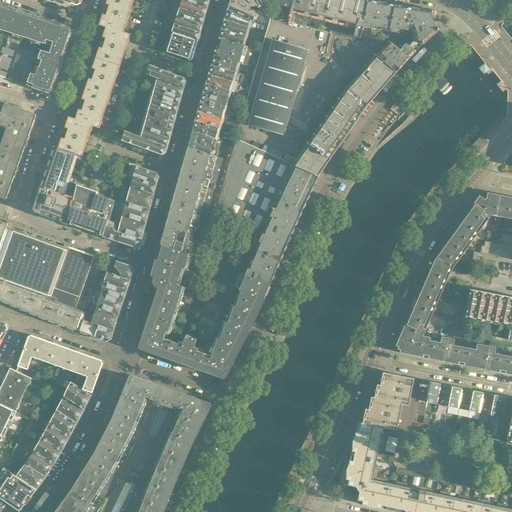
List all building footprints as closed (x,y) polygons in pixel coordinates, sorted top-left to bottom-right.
[(129,18),(131,12),(134,3),(125,0),(107,0),(104,10),(108,11),(106,16),(103,14),(99,25),(106,28),(117,31),(117,32),(118,32),(123,33),(124,32),(127,23),(126,22),(128,18),(129,18)] [(205,17),(207,8),(180,0),(174,0),(172,5),(205,17)] [(180,0),(207,8),(209,0),(180,0)] [(230,0),(231,1),(252,10),(253,7),(257,5),(258,8),(262,6),(258,0),(230,0)] [(272,3),(270,0),(258,0),(262,6),(266,15),(268,16),(272,3)] [(271,7),(268,16),(271,16),(288,21),(291,9),(290,9),(281,6),(282,0),(272,0),(272,3),(271,7)] [(282,0),(281,6),(290,9),(292,0),(282,0)] [(365,0),(292,0),(290,9),(291,9),(289,16),(361,35),(363,26),(368,1),(365,0)] [(257,13),(252,10),(231,1),(228,9),(253,21),(257,13)] [(371,28),(377,3),(368,1),(363,26),(371,28)] [(386,4),(377,3),(371,28),(375,29),(375,26),(381,27),(386,4)] [(0,4),(0,29),(19,36),(27,14),(0,4)] [(395,6),(386,4),(381,27),(387,29),(386,31),(390,32),(390,29),(395,6)] [(200,33),(205,17),(172,5),(167,21),(175,24),(200,33)] [(404,7),(395,6),(390,29),(394,30),(394,32),(398,33),(404,7)] [(410,23),(413,9),(404,7),(398,33),(402,33),(403,31),(408,32),(409,27),(409,26),(410,23)] [(267,27),(253,21),(228,9),(225,20),(248,26),(250,27),(266,30),(267,27)] [(434,16),(433,14),(434,13),(434,12),(434,11),(433,11),(433,10),(432,10),(431,10),(430,11),(425,10),(413,9),(410,23),(412,23),(434,16)] [(59,24),(27,14),(19,36),(40,42),(48,45),(50,41),(53,42),(59,24)] [(434,16),(412,23),(415,34),(421,30),(437,25),(434,16)] [(225,20),(222,29),(246,36),(248,26),(225,20)] [(70,28),(59,24),(53,42),(67,46),(72,32),(70,28)] [(200,33),(175,24),(172,32),(174,32),(198,41),(200,33)] [(439,30),(439,29),(439,28),(438,28),(437,25),(421,30),(415,34),(416,39),(422,45),(432,36),(437,32),(438,32),(439,31),(439,30)] [(127,45),(131,34),(124,32),(123,33),(118,32),(117,32),(117,31),(106,28),(103,37),(102,42),(101,42),(101,43),(100,48),(99,47),(96,59),(120,67),(125,50),(127,45)] [(246,36),(222,29),(220,38),(243,45),(246,36)] [(198,41),(174,32),(173,33),(172,33),(169,40),(171,40),(169,45),(168,44),(166,52),(189,59),(189,61),(191,61),(191,60),(192,60),(198,41)] [(381,50),(365,37),(361,42),(375,54),(376,55),(381,50)] [(256,67),(261,50),(251,47),(243,45),(220,38),(219,40),(218,41),(217,44),(218,46),(217,49),(215,50),(214,53),(215,54),(215,56),(240,63),(252,66),(256,67)] [(408,59),(422,45),(416,39),(409,46),(406,44),(405,44),(399,51),(408,59)] [(30,74),(26,85),(48,93),(52,91),(67,46),(53,42),(50,41),(48,45),(46,52),(38,49),(35,58),(39,59),(36,68),(30,66),(27,73),(30,74)] [(309,53),(273,42),(248,127),(285,138),(309,53)] [(408,59),(399,51),(389,42),(377,56),(378,56),(396,73),(408,59)] [(390,79),(396,73),(378,56),(377,57),(374,54),(370,61),(390,79)] [(252,66),(240,63),(215,56),(212,65),(250,75),(252,66)] [(117,77),(118,72),(120,67),(96,59),(92,68),(96,70),(94,74),(91,73),(90,74),(91,74),(89,79),(86,87),(111,95),(115,81),(116,76),(117,77)] [(385,85),(390,79),(370,61),(365,67),(385,85)] [(25,68),(13,64),(8,79),(19,83),(25,68)] [(250,87),(253,76),(250,75),(212,65),(209,74),(250,87)] [(146,75),(157,79),(184,89),(186,82),(184,79),(149,66),(146,75)] [(355,77),(374,94),(385,85),(365,67),(355,77)] [(250,87),(209,74),(207,84),(230,90),(234,92),(244,95),(247,95),(250,87)] [(184,89),(157,79),(146,75),(144,83),(155,87),(182,97),(184,89)] [(348,84),(369,101),(374,94),(355,77),(348,84)] [(231,101),(234,92),(230,90),(207,84),(204,93),(227,100),(231,101)] [(348,84),(342,94),(363,109),(369,101),(348,84)] [(105,113),(105,111),(111,95),(86,87),(82,99),(83,99),(81,104),(80,105),(81,105),(79,110),(79,109),(76,119),(87,123),(88,123),(93,125),(93,126),(99,128),(103,118),(103,117),(104,113),(105,113)] [(182,97),(155,87),(152,96),(180,104),(182,97)] [(224,109),(227,100),(204,93),(201,102),(224,109)] [(336,103),(338,104),(357,116),(363,109),(342,94),(336,103)] [(180,104),(152,96),(150,104),(177,113),(180,104)] [(242,114),(224,109),(201,102),(199,112),(229,120),(239,123),(242,114)] [(36,115),(5,103),(0,116),(0,125),(0,126),(2,121),(8,124),(0,146),(0,149),(21,157),(25,147),(21,146),(25,135),(29,137),(35,120),(36,115)] [(350,125),(357,116),(336,103),(329,111),(350,125)] [(177,113),(150,104),(148,112),(175,122),(177,113)] [(350,125),(329,111),(322,122),(344,134),(350,125)] [(175,122),(148,112),(146,120),(172,130),(175,122)] [(229,120),(199,112),(197,116),(196,121),(219,127),(226,129),(227,125),(229,120)] [(82,157),(88,140),(87,140),(89,136),(93,126),(93,125),(88,123),(87,123),(76,119),(69,117),(65,128),(68,129),(67,133),(64,132),(63,133),(64,133),(62,138),(58,149),(82,157)] [(172,130),(146,120),(143,128),(170,138),(172,130)] [(216,139),(219,127),(196,121),(194,130),(216,139)] [(330,153),(344,134),(322,122),(310,140),(330,153)] [(170,138),(143,128),(141,137),(168,146),(170,138)] [(168,146),(141,137),(136,135),(125,130),(121,140),(162,155),(166,153),(168,146)] [(220,141),(216,139),(194,130),(191,138),(219,148),(220,141)] [(219,148),(191,138),(189,147),(216,156),(219,148)] [(295,166),(234,139),(232,147),(230,146),(227,156),(310,194),(318,177),(295,166)] [(316,173),(330,153),(310,140),(299,156),(295,161),(316,173)] [(216,156),(189,147),(186,156),(224,167),(226,160),(216,156)] [(54,148),(33,208),(35,213),(65,223),(67,224),(75,186),(76,186),(76,184),(78,178),(68,175),(75,155),(75,154),(58,149),(54,148)] [(0,197),(6,199),(14,178),(10,176),(14,166),(18,167),(21,157),(0,149),(0,197)] [(222,174),(224,167),(186,156),(183,166),(211,174),(221,178),(222,174)] [(310,194),(227,156),(226,160),(224,167),(222,174),(302,210),(307,201),(310,194)] [(159,177),(157,174),(133,165),(129,175),(134,177),(156,185),(159,177)] [(221,178),(211,174),(183,166),(181,174),(218,186),(221,178)] [(217,192),(218,186),(181,174),(178,183),(216,193),(217,192)] [(221,178),(218,186),(217,192),(294,227),(302,210),(222,174),(221,178)] [(154,194),(156,185),(134,177),(131,188),(154,194)] [(216,193),(178,183),(176,192),(214,203),(216,193)] [(110,217),(115,201),(97,194),(98,192),(76,184),(76,186),(75,186),(74,194),(67,224),(73,226),(73,224),(98,233),(97,234),(103,236),(107,220),(109,221),(110,217)] [(128,197),(127,201),(150,208),(154,194),(131,188),(129,193),(126,192),(125,196),(128,197)] [(214,203),(176,192),(173,200),(211,213),(211,211),(214,203)] [(294,227),(217,192),(216,193),(214,203),(211,211),(257,231),(287,244),(294,227)] [(450,274),(452,271),(454,267),(461,257),(459,255),(472,236),(474,238),(482,227),(480,226),(490,211),(496,212),(499,195),(487,193),(486,199),(484,199),(479,196),(458,225),(436,255),(434,258),(432,263),(431,265),(393,351),(421,337),(420,335),(427,318),(430,319),(435,307),(433,305),(442,285),(445,286),(448,279),(450,274)] [(511,197),(499,195),(496,212),(495,216),(511,219),(511,197)] [(208,222),(211,213),(173,200),(170,211),(208,222)] [(146,224),(150,208),(127,201),(122,216),(146,224)] [(208,222),(170,211),(169,216),(168,219),(166,227),(193,237),(196,229),(196,228),(206,231),(207,228),(208,222)] [(146,224),(122,216),(120,224),(117,223),(115,230),(121,232),(142,238),(146,224)] [(51,296),(69,248),(69,246),(12,225),(12,224),(12,223),(11,223),(11,222),(10,222),(9,222),(9,223),(8,223),(8,224),(0,220),(0,300),(7,304),(8,304),(10,304),(11,305),(26,312),(27,312),(29,312),(29,313),(45,320),(46,319),(48,320),(48,321),(64,327),(65,326),(67,327),(68,328),(76,331),(77,328),(79,329),(79,331),(80,332),(81,333),(87,335),(88,335),(92,323),(80,319),(83,311),(76,309),(54,301),(55,298),(51,296)] [(121,232),(115,230),(117,223),(109,221),(107,220),(103,236),(118,241),(121,232)] [(204,240),(194,237),(193,237),(166,227),(163,236),(201,249),(204,240)] [(287,244),(257,231),(250,248),(256,251),(268,256),(279,262),(283,254),(287,244)] [(142,238),(121,232),(118,241),(136,247),(140,245),(142,238)] [(201,249),(163,236),(161,245),(199,258),(201,249)] [(511,246),(485,241),(484,246),(482,245),(480,253),(511,259),(511,246)] [(199,258),(161,245),(157,258),(194,272),(199,258)] [(94,257),(69,248),(51,296),(55,298),(54,301),(76,309),(94,257)] [(278,265),(279,262),(268,256),(256,251),(254,254),(252,259),(246,256),(245,260),(275,273),(278,265)] [(130,280),(118,276),(119,271),(114,266),(109,259),(106,258),(102,271),(107,273),(104,283),(127,290),(130,280)] [(179,286),(182,278),(191,281),(194,272),(157,258),(152,277),(154,277),(153,280),(157,288),(159,289),(182,297),(185,299),(185,300),(186,303),(190,304),(194,291),(189,290),(185,288),(179,286)] [(275,273),(245,260),(239,273),(270,284),(275,273)] [(130,280),(133,270),(131,266),(116,261),(114,266),(119,271),(118,276),(130,280)] [(265,297),(270,284),(239,273),(234,287),(240,289),(264,299),(265,297)] [(127,290),(104,283),(101,292),(102,292),(102,293),(124,300),(127,290)] [(174,323),(182,297),(159,289),(151,315),(174,323)] [(264,299),(240,289),(236,298),(260,308),(264,299)] [(469,289),(465,316),(472,318),(477,291),(469,289)] [(487,292),(477,291),(472,318),(482,320),(487,292)] [(495,294),(487,292),(482,320),(490,321),(495,294)] [(124,300),(102,293),(97,308),(119,315),(124,300)] [(504,296),(495,294),(490,321),(499,323),(504,296)] [(511,297),(504,296),(499,323),(507,324),(508,322),(511,297)] [(253,322),(260,308),(236,298),(234,305),(232,305),(229,314),(253,322)] [(119,315),(97,308),(92,323),(114,330),(119,315)] [(253,322),(229,314),(226,322),(249,330),(250,328),(253,322)] [(171,332),(174,323),(151,315),(145,332),(163,339),(165,333),(168,334),(169,332),(171,332)] [(249,330),(226,322),(223,321),(221,328),(245,336),(249,330)] [(111,339),(114,330),(92,323),(88,335),(107,341),(111,339)] [(240,348),(245,336),(221,328),(217,338),(240,348)] [(172,342),(163,339),(145,332),(141,345),(143,349),(166,357),(172,342)] [(67,348),(32,335),(30,335),(29,335),(29,337),(18,366),(28,369),(33,354),(40,357),(39,359),(60,367),(67,348)] [(231,364),(240,348),(217,338),(215,337),(215,338),(209,336),(204,350),(203,353),(206,354),(231,364)] [(206,354),(203,353),(204,350),(194,347),(196,341),(185,337),(183,343),(179,342),(178,344),(172,342),(166,357),(201,370),(206,354)] [(452,363),(455,345),(453,345),(455,339),(442,337),(440,342),(422,339),(421,337),(393,351),(452,363)] [(476,350),(455,345),(452,363),(485,370),(486,367),(488,367),(492,347),(477,344),(476,350)] [(496,347),(492,347),(488,367),(491,368),(490,371),(511,375),(511,356),(495,353),(496,347)] [(102,360),(76,351),(67,348),(60,367),(80,374),(81,371),(88,374),(83,389),(92,393),(103,362),(103,361),(102,360)] [(226,375),(231,364),(206,354),(201,370),(222,377),(226,375)] [(31,378),(12,369),(10,368),(1,388),(3,389),(1,393),(0,392),(0,404),(15,411),(16,411),(13,409),(17,402),(19,403),(28,386),(25,385),(29,378),(31,379),(31,378)] [(371,397),(400,403),(399,404),(402,404),(408,406),(414,379),(407,377),(383,372),(379,391),(376,390),(375,397),(371,397)] [(208,403),(171,390),(133,377),(131,376),(130,377),(130,379),(124,393),(145,406),(148,397),(159,404),(163,405),(167,407),(180,411),(182,407),(205,416),(209,407),(208,403)] [(71,382),(68,389),(88,403),(92,395),(71,382)] [(437,404),(441,384),(430,382),(426,402),(437,404)] [(448,406),(452,387),(441,384),(437,404),(448,406)] [(459,408),(463,389),(452,387),(448,406),(459,408)] [(88,403),(68,389),(64,395),(85,409),(88,403)] [(469,411),(473,391),(463,389),(459,408),(469,411)] [(480,413),(484,393),(473,391),(469,411),(480,413)] [(145,406),(124,393),(117,410),(138,423),(145,406)] [(490,415),(494,395),(484,393),(480,413),(490,415)] [(85,409),(64,395),(60,403),(81,417),(85,409)] [(506,397),(494,395),(490,415),(502,417),(506,397)] [(397,430),(402,404),(399,404),(400,403),(371,397),(368,415),(364,414),(363,422),(361,422),(361,423),(384,428),(384,427),(397,430)] [(81,417),(60,403),(57,409),(77,423),(81,417)] [(15,411),(0,404),(0,414),(9,419),(12,421),(16,412),(15,411)] [(182,407),(180,411),(174,423),(197,433),(205,416),(182,407)] [(77,423),(57,409),(53,416),(73,430),(77,423)] [(134,431),(138,423),(117,410),(113,419),(109,427),(130,439),(134,431)] [(9,419),(0,414),(0,425),(5,427),(9,419)] [(73,430),(53,416),(49,424),(70,436),(73,430)] [(197,433),(174,423),(166,440),(189,449),(197,433)] [(468,503),(469,497),(464,496),(463,496),(459,495),(458,501),(453,499),(449,499),(450,493),(445,492),(441,491),(439,497),(434,495),(430,495),(431,489),(426,488),(420,486),(415,485),(414,491),(409,490),(405,489),(406,483),(401,482),(397,481),(395,487),(391,486),(386,485),(388,479),(382,478),(377,477),(378,471),(379,466),(373,465),(374,461),(375,456),(381,457),(382,453),(384,442),(384,441),(386,433),(383,432),(384,428),(361,423),(360,428),(358,437),(357,437),(355,436),(355,437),(353,446),(353,447),(354,447),(356,447),(355,454),(353,453),(352,456),(352,458),(354,459),(352,465),(351,465),(349,464),(349,466),(347,474),(347,475),(348,475),(350,476),(348,485),(351,486),(356,487),(358,489),(359,492),(358,497),(358,500),(367,502),(367,504),(367,505),(368,505),(376,507),(377,507),(377,506),(378,504),(384,506),(383,508),(386,508),(387,508),(389,509),(389,507),(395,508),(395,510),(395,511),(396,511),(398,511),(407,511),(408,511),(413,511),(511,511),(510,511),(506,511),(507,505),(502,504),(497,503),(496,509),(492,508),(491,508),(487,507),(488,501),(483,500),(478,499),(476,504),(472,503),(468,503)] [(62,450),(70,436),(49,424),(46,429),(42,438),(62,450)] [(130,439),(109,427),(101,444),(121,456),(130,439)] [(388,436),(384,451),(395,453),(398,438),(388,436)] [(62,450),(42,438),(38,444),(58,457),(62,450)] [(189,449),(166,440),(159,457),(181,466),(189,449)] [(58,457),(38,444),(34,451),(54,464),(58,457)] [(121,456),(101,444),(96,452),(92,459),(113,472),(117,464),(121,456)] [(54,464),(34,451),(30,457),(51,470),(54,464)] [(51,470),(30,457),(26,463),(46,477),(51,470)] [(181,466),(159,457),(152,474),(174,483),(181,466)] [(113,472),(92,459),(81,476),(102,489),(113,472)] [(46,477),(26,463),(22,469),(41,483),(46,477)] [(0,489),(11,473),(4,468),(0,473),(0,489)] [(41,483),(22,469),(17,476),(36,489),(41,483)] [(36,489),(17,476),(11,473),(0,489),(0,497),(20,511),(36,489)] [(174,483),(152,474),(145,490),(168,499),(174,483)] [(93,503),(102,489),(81,476),(72,491),(93,503)] [(125,511),(128,503),(136,486),(120,480),(102,508),(93,503),(86,511),(125,511)] [(150,511),(162,511),(168,499),(145,490),(136,486),(128,503),(150,511)] [(86,511),(93,503),(72,491),(61,506),(71,511),(86,511)] [(150,511),(128,503),(125,511),(150,511)]
